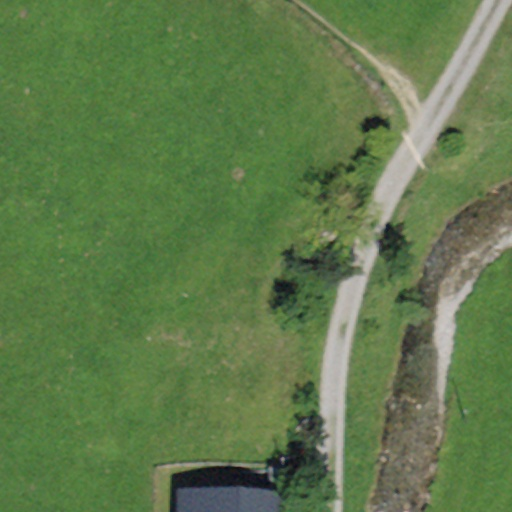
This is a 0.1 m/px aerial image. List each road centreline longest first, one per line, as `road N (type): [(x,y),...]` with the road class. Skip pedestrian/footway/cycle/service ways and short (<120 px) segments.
road 1 (track): [(326,511),(352,290),(389,191),(440,117)]
road 2 (track): [(440,117),(493,0)]
